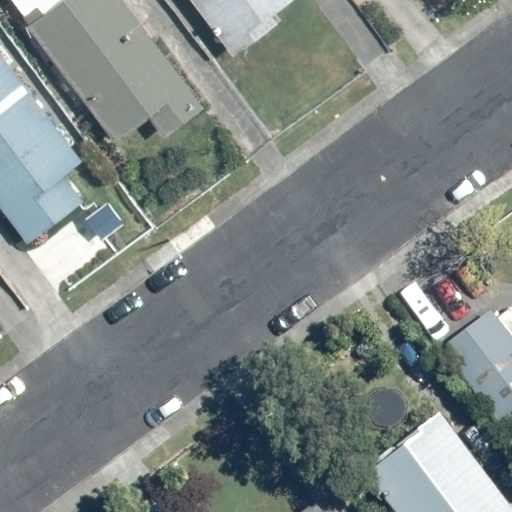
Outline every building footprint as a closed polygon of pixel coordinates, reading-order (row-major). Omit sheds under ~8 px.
[(9,0),(107,137),(140,114),(154,134),(197,103),(124,0),(9,0)] [(188,0),(229,55),(276,21),(271,15),(291,0),(188,0)] [(0,208),(22,239),(81,195),(62,169),(77,157),(0,52),(0,208)] [(511,408),(511,296),(461,329),(487,369),(475,376),(500,416),(511,408)] [(511,511),(511,508),(440,413),(366,470),(394,507),(387,511),(511,511)]
